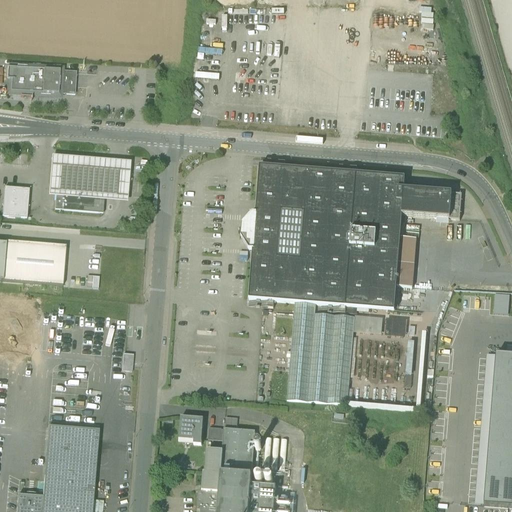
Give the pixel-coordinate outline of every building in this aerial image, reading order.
[(26,94),(58,96),(59,73),(58,73),(58,71),(53,71),(53,73),(37,72),(37,70),(32,70),(32,71),(30,71),(31,70),(15,69),(15,70),(8,70),(7,70),(7,81),(7,82),(11,82),(11,96),(21,96),(25,97),(26,94)] [(64,73),(59,73),(58,96),(63,96),(75,97),(75,89),(73,89),(73,85),(75,85),(76,74),(64,73)] [(11,82),(7,82),(6,98),(62,101),(63,96),(58,96),(26,94),(25,97),(21,96),(11,96),(11,82)] [(52,158),(48,198),(56,199),(104,203),(127,204),(130,165),(52,158)] [(249,302),(295,306),(316,307),(371,312),(373,305),(393,313),(395,314),(397,289),(399,265),(401,239),(402,218),(404,192),(405,180),(332,175),(332,174),(260,169),(256,217),(253,217),(243,228),(242,240),(250,253),(253,253),(249,302)] [(2,218),(26,220),(29,192),(4,190),(2,218)] [(462,197),(404,192),(402,218),(460,222),(462,197)] [(55,212),(103,216),(104,203),(104,199),(56,196),(56,199),(55,212)] [(125,228),(137,230),(137,220),(130,220),(125,223),(125,228)] [(417,240),(401,239),(399,265),(415,266),(417,240)] [(5,244),(5,246),(2,284),(62,289),(66,249),(5,244)] [(415,266),(399,265),(397,289),(413,290),(415,266)] [(86,277),(86,289),(98,289),(98,278),(86,277)] [(315,317),(316,307),(295,306),(287,404),(348,408),(348,405),(354,335),(355,320),(315,317)] [(355,319),(355,320),(354,335),(381,338),(383,321),(355,319)] [(348,405),(348,408),(348,409),(420,415),(427,335),(423,334),(417,411),(348,405)] [(415,344),(409,343),(406,378),(412,378),(415,344)] [(123,356),(121,374),(132,374),(133,357),(123,356)] [(511,358),(496,357),(484,508),(511,510),(511,358)] [(194,446),(202,447),(204,421),(181,419),(179,441),(194,443),(194,446)] [(226,419),(225,431),(237,432),(238,420),(226,419)] [(48,429),(43,489),(94,493),(99,433),(48,429)] [(208,442),(223,443),(224,432),(222,431),(209,430),(208,442)] [(222,453),(221,476),(218,511),(274,511),(276,489),(251,487),(255,434),(237,432),(225,431),(224,431),(224,432),(223,443),(222,453)] [(207,452),(206,475),(221,476),(222,453),(207,452)] [(218,511),(221,476),(206,475),(204,475),(202,490),(202,493),(199,492),(197,511),(201,511),(200,511),(218,511)] [(92,511),(94,493),(43,489),(43,500),(41,511),(92,511)] [(18,498),(17,511),(41,511),(43,500),(18,498)]
